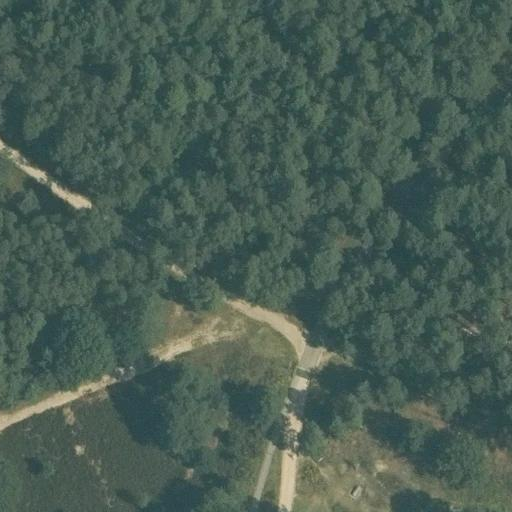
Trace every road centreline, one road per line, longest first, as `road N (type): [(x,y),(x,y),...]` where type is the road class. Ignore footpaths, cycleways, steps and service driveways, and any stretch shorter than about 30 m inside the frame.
road 1 (track): [(314,346),(396,208),(511,84)]
road 2 (track): [(254,312),(0,149)]
road 3 (track): [(296,383),(286,511)]
